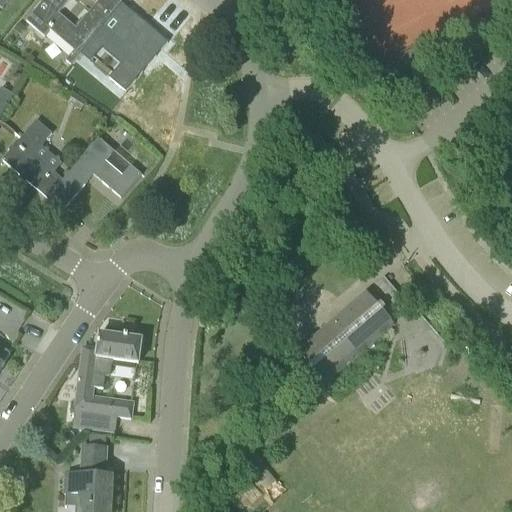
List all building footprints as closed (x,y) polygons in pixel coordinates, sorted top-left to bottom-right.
[(10,0),(0,0),(0,10),(2,11),(10,0)] [(101,0),(75,31),(57,16),(70,0),(44,0),(25,22),(44,39),(49,33),(73,53),(65,63),(70,67),(92,42),(122,7),(114,0),(101,0)] [(125,94),(167,45),(122,7),(92,42),(120,66),(109,80),(125,94)] [(0,92),(0,118),(13,97),(2,90),(0,92)] [(80,113),(85,106),(71,97),(67,104),(80,113)] [(48,201),(63,182),(54,174),(61,165),(41,148),(51,136),(36,123),(2,162),(48,201)] [(122,201),(142,177),(99,140),(95,144),(63,182),(48,201),(62,213),(94,177),(122,201)] [(328,212),(335,200),(327,194),(319,206),(328,212)] [(326,385),(394,326),(366,295),(298,353),(326,385)] [(138,339),(128,335),(127,337),(124,337),(124,339),(99,336),(97,351),(83,350),(73,429),(114,435),(117,419),(131,421),(133,405),(92,399),(95,376),(101,377),(101,378),(108,379),(108,378),(109,378),(111,372),(110,371),(113,362),(138,365),(141,341),(138,341),(138,339)] [(0,372),(5,365),(4,364),(11,355),(0,347),(0,372)] [(106,468),(107,450),(81,449),(80,477),(64,477),(63,498),(65,498),(65,509),(77,510),(77,511),(111,511),(113,479),(101,479),(102,468),(106,468)]
